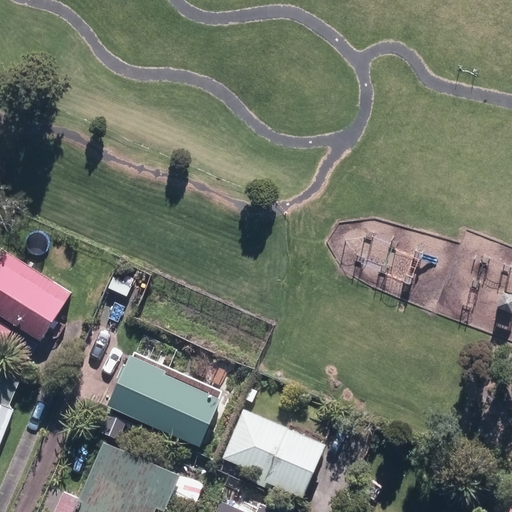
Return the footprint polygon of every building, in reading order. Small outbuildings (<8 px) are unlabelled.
[(3,249),(0,253),(0,312),(42,341),(73,296),(3,249)] [(17,332),(0,321),(0,347),(5,351),(17,332)] [(132,356),(111,405),(205,446),(226,397),(132,356)] [(0,363),(0,403),(9,407),(23,374),(0,363)] [(0,448),(16,410),(9,407),(0,403),(0,448)] [(246,408),(223,458),(305,495),(328,445),(246,408)] [(159,511),(160,510),(164,511),(169,511),(185,473),(107,442),(85,495),(67,488),(57,511),(159,511)] [(287,511),(264,501),(258,511),(253,511),(226,499),(220,511),(287,511)]
